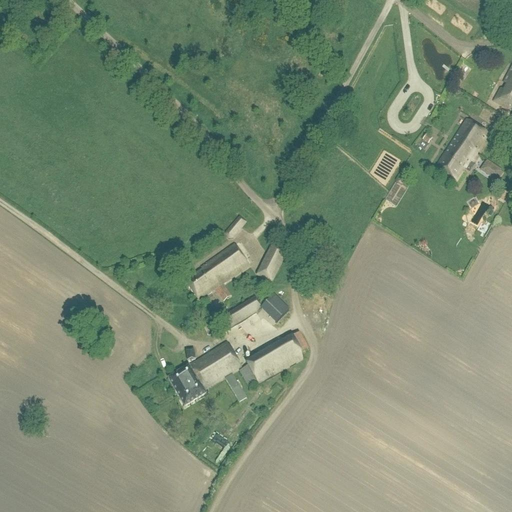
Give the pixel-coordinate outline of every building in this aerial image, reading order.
[(511,69),(494,103),(511,112),(511,69)] [(456,181),(464,168),(465,169),(471,162),(472,162),(489,135),(467,121),(436,169),(456,181)] [(428,145),(432,140),(427,135),(423,140),(428,145)] [(232,241),(245,223),(238,218),(225,236),(232,241)] [(273,284),(287,255),(272,246),(258,276),(273,284)] [(223,286),(249,268),(234,247),(201,270),(202,271),(185,283),(199,303),(217,292),(224,303),(231,298),(223,286)] [(257,315),(261,309),(255,300),(253,300),(218,321),(225,334),(257,315)] [(258,314),(242,326),(245,331),(262,319),(258,314)] [(207,336),(213,333),(210,327),(204,330),(207,336)] [(258,386),(259,386),(302,361),(290,339),(246,365),(247,367),(239,372),(250,391),(258,386)] [(204,392),(242,369),(227,344),(189,367),(168,380),(185,408),(206,395),(204,392)] [(187,362),(196,361),(194,352),(186,352),(187,362)] [(289,369),(292,375),(301,370),(298,365),(289,369)]
